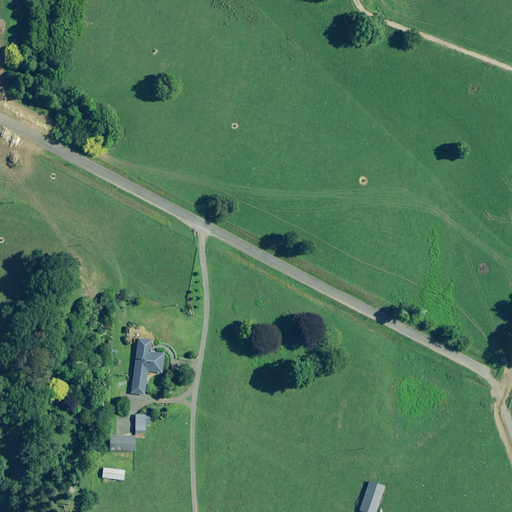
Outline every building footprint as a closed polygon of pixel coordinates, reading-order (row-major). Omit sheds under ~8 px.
[(152,340),(139,338),(132,394),(145,395),(148,371),(162,373),(165,354),(150,352),(152,340)] [(136,438),(144,438),(144,433),(146,433),(146,426),(151,426),(151,415),(136,415),(136,438)] [(135,436),(110,436),(111,451),(136,451),(135,436)] [(125,471),(104,468),(103,478),(124,480),(125,471)] [(375,511),(384,486),(368,481),(359,510),(364,511),(375,511)]
